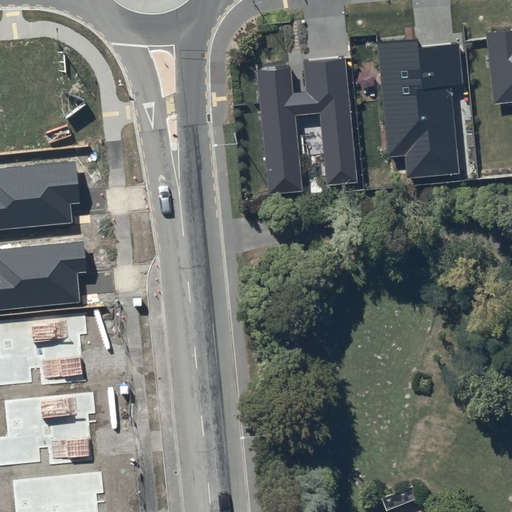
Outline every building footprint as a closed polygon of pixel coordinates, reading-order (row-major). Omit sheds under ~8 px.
[(511,29),(486,33),(494,104),(511,102),(511,29)] [(416,38),(378,41),(389,158),(405,156),(407,178),(460,174),(451,87),(463,85),(459,43),(418,47),(416,38)] [(290,66),(256,68),(268,194),(303,191),(296,115),(319,113),(327,186),(358,183),(345,57),(304,61),(307,92),(293,94),(290,66)] [(0,230),(73,223),(71,204),(80,203),(75,162),(0,169),(0,230)] [(0,310),(80,302),(77,273),(87,273),(83,241),(0,249),(0,310)] [(0,352),(0,357),(0,356),(0,385),(42,382),(42,385),(85,381),(81,336),(89,334),(87,313),(0,320),(0,352)] [(8,435),(0,436),(0,465),(50,460),(50,464),(93,460),(88,414),(96,413),(94,391),(5,400),(8,435)] [(15,511),(97,511),(96,494),(104,493),(102,471),(12,480),(15,511)]
